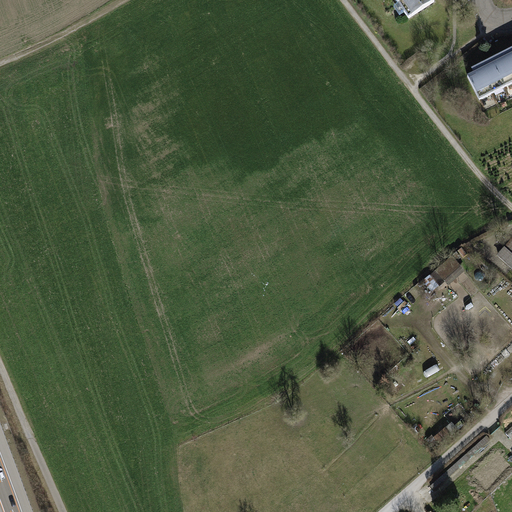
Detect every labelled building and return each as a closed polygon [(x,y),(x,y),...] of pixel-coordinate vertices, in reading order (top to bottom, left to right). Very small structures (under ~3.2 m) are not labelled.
[(395,0),(398,5),(399,4),(408,19),(434,2),(433,0),(395,0)] [(511,48),(471,70),(474,74),(511,54),(511,48)] [(511,54),(474,74),(468,77),(480,100),(511,83),(511,54)] [(511,242),(499,257),(511,268),(511,242)] [(461,267),(452,257),(424,282),(432,291),(438,286),(439,287),(446,282),(445,281),(461,267)] [(433,436),(428,440),(435,449),(452,435),(446,428),(434,437),(433,436)] [(490,440),(487,436),(430,486),(434,491),(443,483),(442,483),(490,440)]
